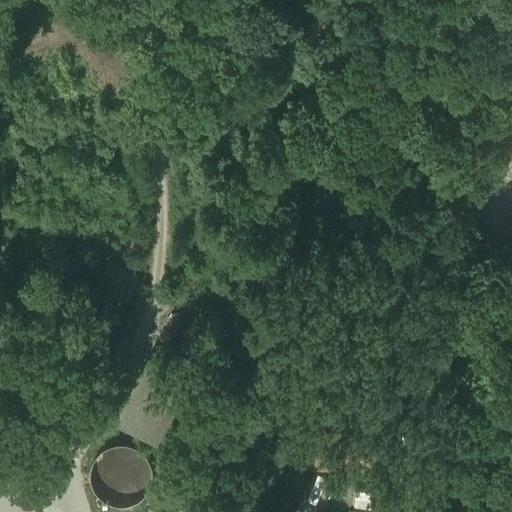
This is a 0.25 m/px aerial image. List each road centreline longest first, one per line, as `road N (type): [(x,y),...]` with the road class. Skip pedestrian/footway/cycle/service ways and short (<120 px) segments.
road 1 (track): [(130,0),(161,195),(152,296),(124,380)]
road 2 (track): [(511,114),(481,167),(469,213),(480,230),(511,236)]
road 3 (track): [(0,349),(33,482)]
